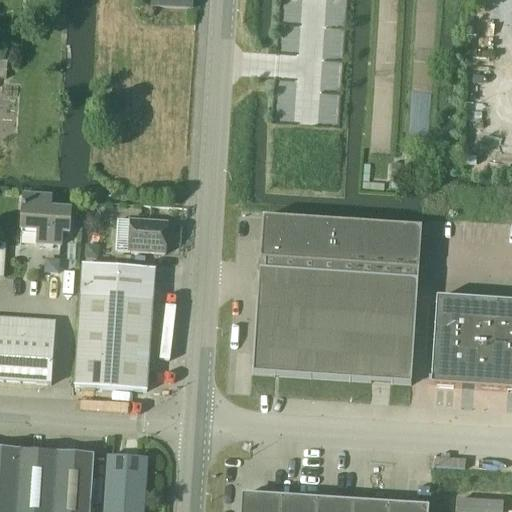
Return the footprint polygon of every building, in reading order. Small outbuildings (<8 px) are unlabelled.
[(190,11),(190,0),(151,0),(151,9),(190,11)] [(68,236),(69,213),(49,211),(49,199),(22,197),(20,233),(36,234),(36,246),(60,248),(61,235),(68,236)] [(262,220),(251,378),(410,388),(420,231),(262,220)] [(116,223),(114,254),(127,255),(164,257),(166,226),(129,224),(116,223)] [(145,394),(154,273),(82,268),(74,389),(145,394)] [(427,383),(426,389),(511,394),(511,306),(434,302),(429,383),(427,383)] [(0,384),(50,388),(54,324),(0,320),(0,384)] [(0,451),(0,511),(15,511),(18,453),(0,451)] [(18,453),(15,511),(51,511),(55,455),(18,453)] [(55,455),(51,511),(89,511),(93,458),(55,455)] [(142,511),(146,461),(106,459),(102,511),(142,511)] [(244,497),(242,511),(427,511),(428,510),(425,510),(425,509),(424,509),(244,497)]
